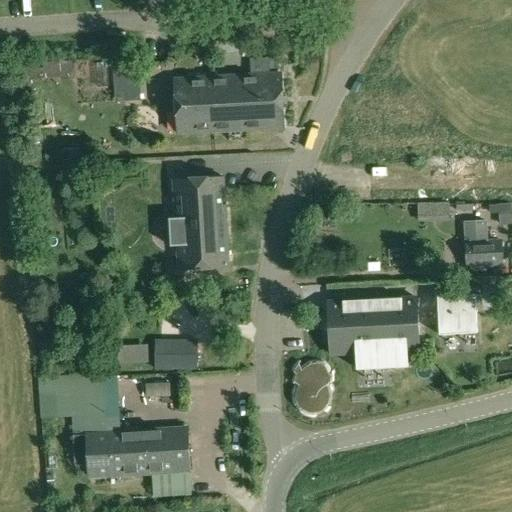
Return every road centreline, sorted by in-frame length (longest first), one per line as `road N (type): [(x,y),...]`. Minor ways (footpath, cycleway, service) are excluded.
road 1 (unclassified): [(285,470),(273,449),(265,382),(267,298),(283,211),(340,82),(379,19)]
road 2 (unclassified): [(0,28),(345,14)]
road 3 (tertiary): [(285,470),(305,454),(511,403)]
road 4 (unknown): [(511,184),(296,181)]
